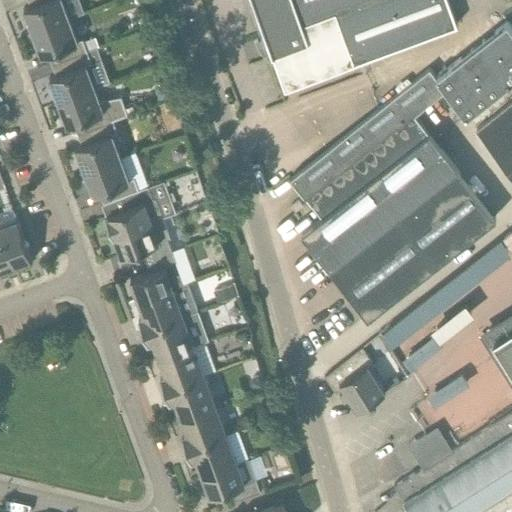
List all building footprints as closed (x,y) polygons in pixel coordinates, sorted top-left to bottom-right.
[(28,33),(69,18),(62,0),(33,0),(35,4),(24,8),(27,18),(25,19),(30,32),(28,33)] [(447,0),(254,0),(268,39),(264,40),(268,49),(272,48),(286,87),(457,25),(447,0)] [(53,51),(57,63),(88,51),(84,41),(83,39),(78,41),(69,18),(28,33),(29,34),(30,33),(35,47),(38,46),(41,55),(53,51)] [(446,89),(445,89),(466,116),(511,80),(511,70),(510,68),(511,66),(511,27),(507,22),(436,77),(446,89)] [(88,51),(97,48),(99,47),(96,37),(84,41),(88,51)] [(54,103),(96,87),(87,65),(101,60),(97,48),(88,51),(57,63),(61,73),(50,77),(53,87),(50,88),(55,101),(54,102),(54,103)] [(291,177),(312,204),(322,216),(302,232),(330,269),(331,268),(457,170),(414,114),(445,89),(446,89),(436,77),(430,69),(291,177)] [(83,132),(113,120),(128,115),(122,97),(100,100),(96,87),(54,103),(55,103),(56,103),(61,116),(64,115),(67,125),(79,121),(83,132)] [(511,173),(511,102),(477,130),(511,173)] [(118,133),(113,120),(83,132),(87,143),(76,147),(79,156),(76,157),(81,171),(80,171),(80,172),(121,157),(112,135),(118,133)] [(129,179),(121,157),(80,172),(80,173),(82,172),(87,186),(90,185),(93,194),(104,190),(109,202),(123,196),(149,187),(148,186),(139,189),(135,177),(129,179)] [(331,268),(368,316),(494,217),(457,170),(331,268)] [(105,216),(113,236),(163,218),(155,198),(153,199),(149,187),(123,196),(127,208),(105,216)] [(170,238),(163,218),(113,236),(113,237),(114,237),(122,256),(142,249),(146,260),(172,251),(168,239),(170,238)] [(17,221),(0,227),(15,268),(33,261),(17,221)] [(0,227),(0,273),(15,268),(0,227)] [(407,366),(479,317),(460,290),(511,254),(511,250),(506,242),(381,326),(407,366)] [(172,251),(146,260),(151,272),(130,279),(137,298),(172,285),(172,287),(184,283),(172,251)] [(213,291),(217,302),(238,295),(233,283),(213,291)] [(137,298),(144,317),(139,319),(143,331),(183,317),(172,287),(172,285),(137,298)] [(153,342),(159,359),(194,346),(183,317),(143,331),(148,344),(153,342)] [(502,362),(511,355),(511,344),(509,340),(500,338),(491,344),(502,362)] [(159,359),(166,375),(160,377),(165,390),(205,375),(194,346),(159,359)] [(250,347),(238,351),(242,359),(254,355),(250,347)] [(374,366),(363,347),(362,347),(325,376),(325,377),(326,377),(333,388),(341,383),(342,385),(338,388),(345,399),(349,396),(357,409),(371,401),(372,403),(377,399),(375,397),(385,392),(370,369),(374,366)] [(430,394),(437,406),(472,384),(464,372),(430,394)] [(216,404),(205,375),(165,390),(169,402),(175,400),(181,417),(216,404)] [(261,386),(257,376),(252,378),(250,385),(252,390),(261,386)] [(182,436),(187,449),(226,434),(216,404),(181,417),(187,434),(182,436)] [(511,511),(511,412),(450,451),(444,442),(432,449),(423,435),(414,440),(419,448),(416,463),(420,470),(396,485),(396,484),(394,485),(411,511),(511,511)] [(237,463),(226,434),(187,449),(191,461),(196,459),(203,478),(238,465),(237,463)] [(282,446),(279,438),(271,441),(274,449),(282,446)] [(237,463),(238,465),(203,478),(210,496),(230,489),(235,500),(260,491),(249,459),(237,463)]
